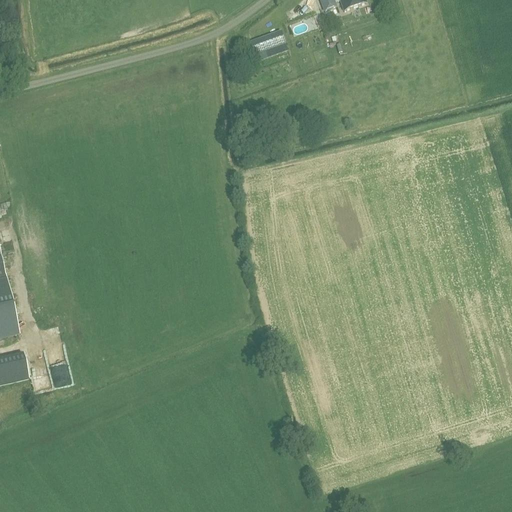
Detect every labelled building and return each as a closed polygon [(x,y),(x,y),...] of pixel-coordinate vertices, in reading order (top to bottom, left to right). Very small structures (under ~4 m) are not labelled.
[(340,2),(341,2),(339,0),(319,0),(323,9),(340,2)] [(339,0),(341,2),(344,12),(367,4),(365,0),(339,0)] [(329,30),(342,22),(333,9),(320,17),(329,30)] [(286,44),(254,56),(257,62),(288,51),(286,44)] [(0,339),(18,335),(6,280),(0,255),(0,339)] [(0,385),(28,380),(22,355),(0,359),(0,385)]
